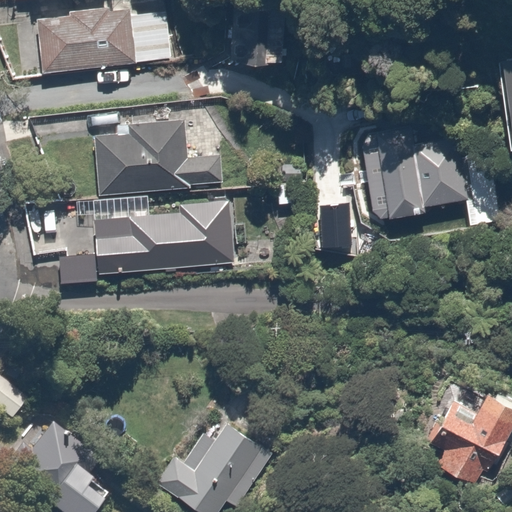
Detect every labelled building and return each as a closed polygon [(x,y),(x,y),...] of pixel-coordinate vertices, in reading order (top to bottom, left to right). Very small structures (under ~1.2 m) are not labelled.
[(259,0),(232,0),(228,58),(280,63),(288,2),(259,0)] [(129,10),(37,17),(42,69),(136,61),(129,10)] [(511,54),(500,56),(510,142),(511,142),(511,54)] [(95,134),(99,190),(221,183),(218,152),(186,153),(185,118),(126,121),(127,132),(95,134)] [(408,135),(376,142),(388,215),(426,211),(426,206),(465,200),(468,214),(494,210),(483,148),(463,151),(461,139),(411,149),(408,135)] [(179,210),(98,215),(103,270),(236,261),(231,198),(179,201),(179,210)] [(94,251),(55,256),(55,282),(99,279),(94,251)] [(0,376),(0,407),(9,414),(24,394),(0,376)] [(484,392),(452,379),(425,437),(444,448),(434,465),(478,484),(483,474),(490,477),(511,430),(511,398),(495,389),(484,392)] [(39,414),(0,455),(0,461),(55,511),(86,511),(106,493),(85,475),(102,459),(39,414)] [(173,455),(156,479),(206,511),(216,511),(261,447),(226,421),(191,466),(173,455)] [(40,511),(23,498),(11,511),(40,511)]
